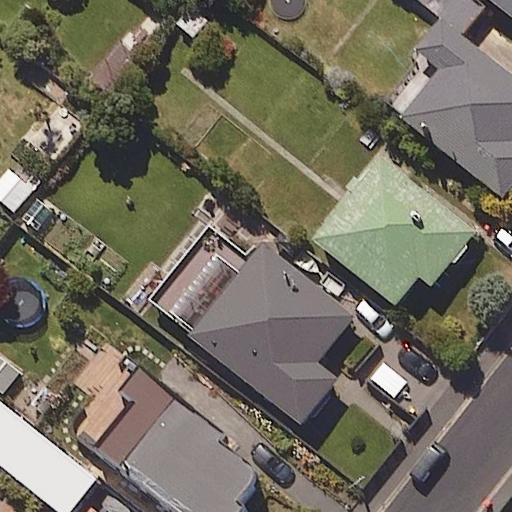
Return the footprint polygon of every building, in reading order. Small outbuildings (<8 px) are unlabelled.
[(485,10),(470,0),(422,0),(467,34),(485,10)] [(511,0),(495,0),(511,13),(511,0)] [(511,76),(447,25),(425,53),(446,70),(407,118),(506,198),(511,190),(511,76)] [(482,232),(385,154),(317,239),(400,306),(423,277),(437,288),(482,232)] [(253,263),(215,232),(155,305),(305,427),(372,344),(349,325),(358,313),(315,278),(318,274),(274,238),(253,263)] [(178,344),(131,308),(107,340),(154,376),(178,344)] [(161,423),(139,406),(100,455),(173,511),(247,511),(250,509),(243,503),(268,472),(177,401),(161,423)] [(74,511),(99,482),(4,404),(0,409),(0,462),(60,511),(74,511)]
